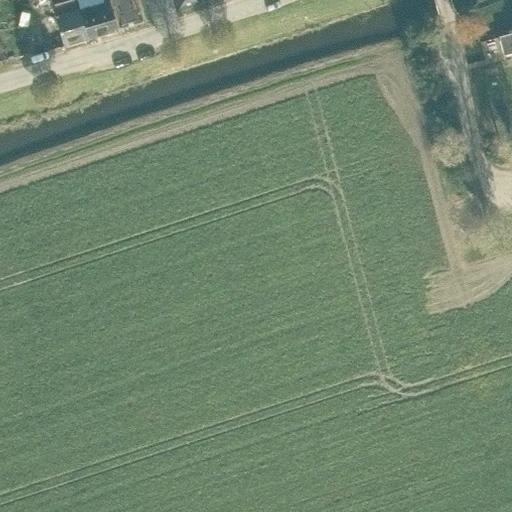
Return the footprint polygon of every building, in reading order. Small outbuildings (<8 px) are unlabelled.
[(86,41),(76,9),(73,0),(48,0),(54,17),(63,48),(86,41)] [(75,0),(78,8),(76,9),(86,41),(117,32),(107,0),(104,0),(102,1),(101,0),(75,0)] [(108,0),(118,30),(141,23),(133,0),(108,0)] [(170,0),(175,13),(200,4),(198,0),(170,0)] [(511,35),(511,36),(499,39),(503,55),(511,53),(511,35)]
